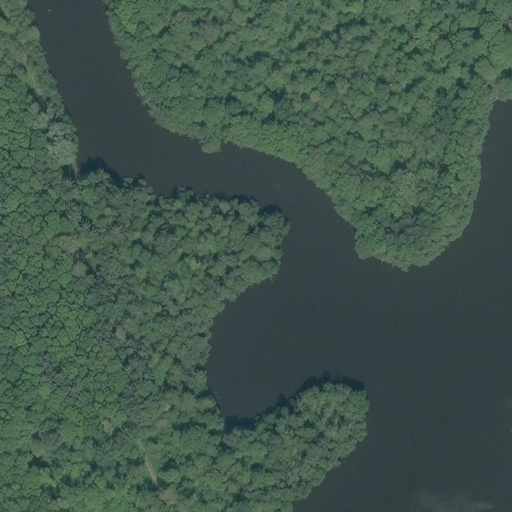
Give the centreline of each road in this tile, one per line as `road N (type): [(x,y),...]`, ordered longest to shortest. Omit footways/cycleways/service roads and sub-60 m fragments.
road 1 (track): [(174,511),(134,440),(109,336),(0,30)]
road 2 (track): [(0,372),(40,442),(63,448),(134,440)]
